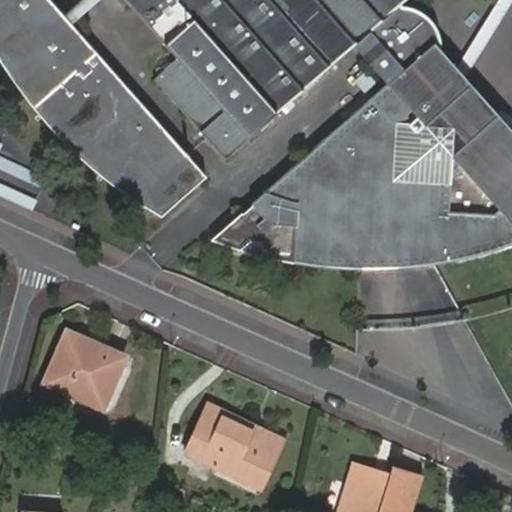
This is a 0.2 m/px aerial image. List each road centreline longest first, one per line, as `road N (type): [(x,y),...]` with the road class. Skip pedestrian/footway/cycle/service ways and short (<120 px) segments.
road 1 (residential): [(37,252),(511,463)]
road 2 (residential): [(37,252),(0,387)]
